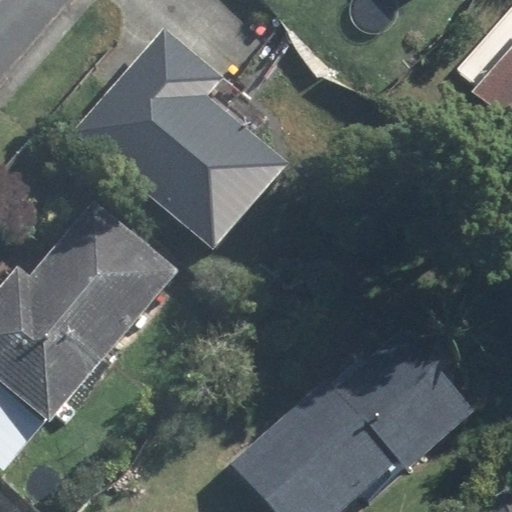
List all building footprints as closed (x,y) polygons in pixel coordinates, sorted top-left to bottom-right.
[(87,140),(236,267),(309,181),(223,107),(239,88),(176,35),(87,140)] [(511,76),(490,101),(511,120),(511,76)] [(0,304),(0,378),(65,435),(195,286),(107,210),(42,285),(27,273),(0,304)] [(252,293),(269,306),(288,283),(271,269),(252,293)] [(243,470),(279,511),(373,511),(419,473),(428,484),(492,428),(417,341),(350,399),(339,387),(243,470)]
